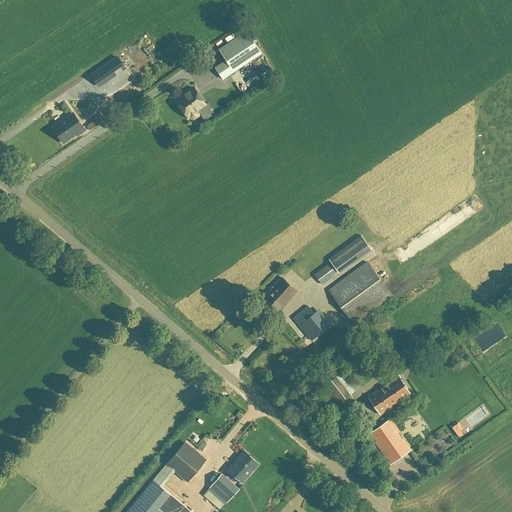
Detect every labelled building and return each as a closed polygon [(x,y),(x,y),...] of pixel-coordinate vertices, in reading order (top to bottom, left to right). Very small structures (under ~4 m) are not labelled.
[(261,54),(246,31),(219,50),(226,60),(215,68),(223,79),(261,54)] [(117,57),(101,68),(109,80),(125,69),(117,57)] [(244,95),(257,86),(253,81),(240,90),(244,95)] [(205,105),(193,88),(176,101),(188,118),(189,117),(190,118),(193,119),(197,116),(198,113),(196,112),(205,105)] [(78,137),(85,132),(74,117),(55,131),(63,143),(76,134),(78,137)] [(353,324),(392,296),(366,261),(327,289),(353,324)] [(333,277),(325,266),(314,275),(321,285),(333,277)] [(275,315),(297,292),(281,278),(259,301),(275,315)] [(308,306),(308,307),(293,319),(311,341),(327,329),(308,306)] [(379,341),(386,336),(375,324),(368,330),(379,341)] [(316,380),(339,410),(352,400),(330,370),(316,380)] [(410,394),(397,376),(368,397),(380,415),(410,394)] [(369,434),(390,464),(410,450),(389,420),(369,434)] [(205,460),(184,443),(126,511),(190,511),(161,487),(174,471),(187,482),(205,460)] [(242,483),(258,464),(244,452),(228,470),(242,483)] [(220,510),(226,503),(238,489),(221,474),(209,488),(203,495),(220,510)]
